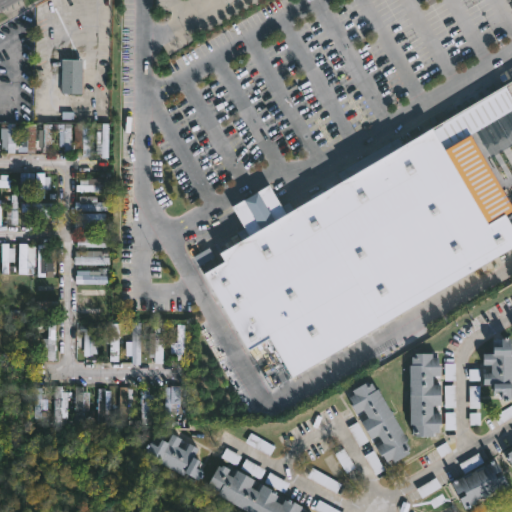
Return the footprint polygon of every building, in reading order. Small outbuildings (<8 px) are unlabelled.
[(76,59),(76,67),(81,67),(80,93),(60,93),(61,67),(66,67),(66,59),(76,59)] [(511,210),(503,216),(511,231),(511,247),(291,379),(267,339),(247,351),(201,275),(203,274),(193,256),(208,248),(218,265),(222,262),(218,254),(248,236),(231,207),(267,185),(285,216),(504,85),(511,98),(511,144),(484,161),(511,208),(511,210)] [(81,122),(81,124),(89,124),(89,156),(82,156),(81,146),(74,146),(74,122),(81,122)] [(50,124),(50,152),(41,152),(41,147),(37,147),(37,130),(42,130),(42,124),(50,124)] [(36,125),(27,125),(27,153),(36,153),(36,125)] [(61,126),(61,153),(72,153),(72,126),(61,126)] [(100,157),(109,157),(108,139),(99,140),(100,157)] [(50,190),(50,176),(37,176),(37,174),(22,174),(22,198),(32,198),(32,190),(50,190)] [(103,180),(103,186),(108,186),(108,192),(75,191),(76,185),(79,185),(79,179),(103,180)] [(95,195),(95,202),(109,202),(108,211),(75,210),(75,202),(77,202),(77,195),(95,195)] [(18,225),(18,198),(10,198),(10,225),(18,225)] [(59,204),(23,204),(23,216),(59,216),(59,204)] [(95,216),(95,221),(107,221),(107,230),(75,229),(75,220),(80,220),(80,215),(95,216)] [(106,237),(78,237),(78,247),(106,247),(106,237)] [(0,243),(7,243),(7,249),(14,249),(13,262),(8,262),(8,264),(13,264),(13,270),(8,269),(7,274),(0,274),(0,243)] [(44,277),(37,277),(37,245),(48,245),(48,267),(44,267),(44,277)] [(76,266),(109,266),(109,253),(76,253),(76,266)] [(106,267),(107,284),(75,283),(75,269),(98,269),(97,274),(99,274),(99,267),(106,267)] [(102,293),(106,293),(106,302),(74,301),(74,293),(77,293),(77,287),(102,288),(102,293)] [(55,300),(55,316),(39,316),(39,306),(29,307),(28,300),(55,300)] [(93,303),(92,305),(105,305),(105,309),(108,310),(108,319),(75,318),(75,303),(93,303)] [(140,361),(131,361),(131,319),(140,319),(140,361)] [(163,321),(162,334),(165,334),(165,337),(163,337),(164,346),(162,346),(162,361),(153,361),(153,355),(148,355),(149,331),(153,331),(154,321),(163,321)] [(119,323),(118,362),(108,361),(108,359),(103,359),(104,328),(106,328),(106,323),(119,323)] [(53,325),(53,359),(45,359),(45,356),(40,356),(41,337),(46,337),(46,325),(53,325)] [(86,325),(86,331),(89,331),(89,326),(97,326),(96,361),(88,361),(88,356),(83,356),(83,331),(81,331),(81,325),(86,325)] [(183,327),(183,341),(185,341),(185,343),(183,343),(183,360),(176,360),(176,353),(169,353),(170,342),(176,341),(176,325),(184,325),(184,327),(183,327)] [(507,337),(507,353),(510,353),(510,383),(507,383),(507,398),(498,398),(498,391),(489,391),(489,383),(479,383),(479,372),(487,372),(487,364),(479,364),(479,352),(489,352),(489,346),(498,346),(498,337),(507,337)] [(429,352),(429,356),(435,356),(435,363),(437,363),(437,374),(429,374),(429,383),(437,383),(437,403),(429,403),(429,413),(437,413),(438,424),(436,424),(436,430),(429,430),(429,435),(411,435),(411,429),(408,429),(408,423),(406,423),(406,363),(409,363),(409,355),(411,355),(411,352),(429,352)] [(364,379),(366,382),(368,381),(372,388),(374,387),(404,438),(403,439),(407,447),(404,449),(406,452),(390,461),(388,457),(383,460),(379,454),(378,455),(372,445),(379,441),(375,433),(367,437),(357,419),(364,415),(360,408),(352,412),(347,403),(349,401),(345,395),(350,392),(348,388),(364,379)] [(61,386),(61,390),(67,390),(67,417),(63,417),(63,426),(52,425),(53,386),(61,386)] [(132,389),(131,413),(126,413),(126,426),(118,426),(119,387),(127,387),(127,389),(132,389)] [(170,387),(170,392),(176,392),(175,414),(170,414),(170,420),(164,420),(164,387),(170,387)] [(36,419),(47,419),(47,388),(35,388),(36,419)] [(91,388),(76,388),(76,425),(91,425),(91,388)] [(105,388),(105,390),(110,390),(109,420),(104,420),(104,423),(97,423),(97,388),(105,388)] [(151,389),(142,389),(142,425),(151,425),(151,389)] [(180,440),(176,447),(184,452),(188,444),(197,450),(192,458),(199,462),(194,470),(201,474),(197,482),(184,474),(182,478),(156,462),(157,460),(144,452),(149,444),(156,448),(160,441),(166,444),(171,434),(180,440)] [(511,464),(511,463),(509,465),(502,454),(511,448),(511,464)] [(497,470),(490,474),(493,479),(500,476),(505,485),(461,508),(456,499),(462,495),(459,490),(453,493),(448,483),(459,477),(460,479),(469,475),(467,472),(472,469),(473,472),(481,468),(480,465),(491,459),(497,470)] [(219,465),(227,469),(224,474),(230,477),(234,470),(252,479),(248,487),(255,491),(259,484),(269,490),(268,491),(275,495),(272,501),(278,504),(281,499),(289,504),(290,501),(299,506),(295,511),(246,511),(214,494),(216,491),(204,484),(215,465),(218,467),(219,465)]
